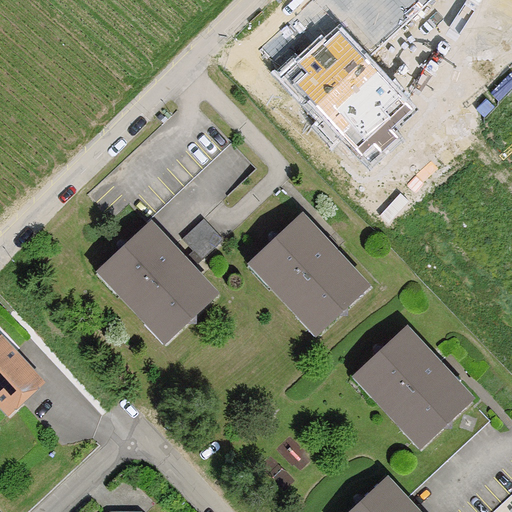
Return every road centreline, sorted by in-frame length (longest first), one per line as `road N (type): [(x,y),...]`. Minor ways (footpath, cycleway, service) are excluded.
road 1 (residential): [(0,245),(254,0)]
road 2 (residential): [(45,511),(139,423),(219,511)]
road 3 (unknown): [(181,70),(281,175)]
